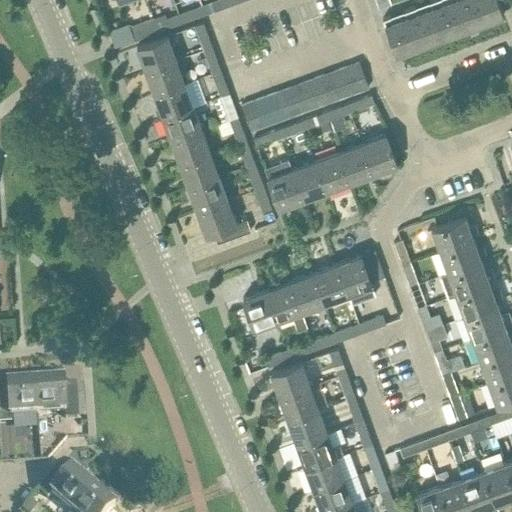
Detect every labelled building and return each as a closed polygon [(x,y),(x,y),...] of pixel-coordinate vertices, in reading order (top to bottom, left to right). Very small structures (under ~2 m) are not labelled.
[(226,0),(215,0),(202,5),(205,14),(229,5),(226,0)] [(504,14),(498,0),(449,0),(443,2),(441,0),(431,0),(429,1),(431,7),(418,12),(415,6),(403,10),(406,16),(392,21),(390,15),(383,18),(396,54),(397,53),(396,52),(401,51),(402,52),(418,46),(417,43),(426,40),(427,42),(443,37),(442,34),(451,31),(452,33),(453,33),(468,27),(467,25),(476,21),(477,24),(493,18),(492,15),(502,12),(503,15),(504,14)] [(182,22),(201,15),(205,14),(202,5),(179,13),(182,22)] [(182,22),(179,13),(167,18),(166,14),(154,18),(159,31),(182,22)] [(134,40),(159,31),(154,18),(130,26),(134,40)] [(203,49),(212,46),(204,22),(195,25),(203,49)] [(146,70),(176,59),(168,35),(137,46),(146,70)] [(212,73),(221,70),(212,46),(203,49),(212,73)] [(154,94),(185,83),(176,59),(146,70),(154,94)] [(358,91),(369,87),(359,61),(348,65),(358,91)] [(346,95),(350,94),(358,91),(348,65),(336,69),(346,95)] [(334,100),(346,95),(336,69),(325,73),(334,100)] [(221,97),(230,94),(221,70),(212,73),(221,97)] [(322,104),(334,100),(325,73),(312,78),(322,104)] [(310,109),(322,104),(312,78),(301,82),(310,109)] [(299,113),(310,109),(301,82),(289,86),(299,113)] [(163,117),(194,106),(185,83),(154,94),(163,117)] [(287,117),(299,113),(289,86),(278,91),(287,117)] [(276,121),(287,117),(278,91),(266,95),(276,121)] [(229,119),(238,116),(230,94),(221,97),(229,119)] [(351,111),(355,110),(374,103),(371,94),(348,103),(351,111)] [(264,126),(276,121),(266,95),(254,99),(264,126)] [(251,130),(264,126),(254,99),(241,104),(251,130)] [(328,120),(351,111),(348,103),(325,111),(328,120)] [(171,140),(202,129),(194,106),(163,117),(171,140)] [(328,120),(325,111),(302,120),(305,129),(320,123),(323,132),(332,128),(328,120)] [(238,143),(247,140),(238,116),(229,119),(238,143)] [(281,137),(305,129),(302,120),(278,129),(281,137)] [(180,164),(211,153),(202,129),(171,140),(180,164)] [(257,147),(281,137),(278,129),(253,138),(257,147)] [(373,172),(397,164),(386,133),(362,142),(373,172)] [(246,166),(255,163),(247,140),(238,143),(246,166)] [(350,181),(373,172),(362,142),(339,150),(350,181)] [(327,190),(350,181),(339,150),(316,159),(327,190)] [(188,188),(219,177),(211,153),(180,164),(188,188)] [(292,168),(289,158),(264,167),(279,207),(303,198),(292,168)] [(303,198),(327,190),(316,159),(292,168),(303,198)] [(255,190),(264,187),(255,163),(246,166),(255,190)] [(197,211),(227,200),(219,177),(188,188),(197,211)] [(263,213),(272,210),(264,187),(255,190),(263,213)] [(236,223),(229,204),(227,200),(197,211),(205,234),(213,232),(217,243),(251,230),(247,219),(236,223)] [(440,225),(436,215),(420,221),(424,231),(431,228),(439,250),(473,238),(473,236),(478,233),(476,226),(470,229),(465,216),(466,216),(465,215),(440,225)] [(402,264),(410,261),(402,238),(394,241),(402,264)] [(478,251),(473,238),(439,250),(448,272),(482,260),(481,258),(486,255),(484,248),(478,251)] [(337,263),(349,293),(372,285),(361,254),(337,263)] [(486,273),(482,260),(448,272),(456,294),(489,282),(489,279),(495,277),(492,270),(486,273)] [(325,302),(349,293),(337,263),(314,271),(325,302)] [(410,286),(418,283),(412,266),(404,268),(410,286)] [(303,310),(325,302),(314,271),(292,279),(303,310)] [(269,283),(268,288),(280,318),(292,314),(297,329),(307,325),(301,310),(303,310),(292,279),(281,283),(277,280),(269,283)] [(494,295),(489,282),(456,294),(464,316),(498,304),(497,302),(503,299),(500,292),(494,295)] [(418,308),(426,305),(420,287),(411,290),(418,308)] [(243,297),(254,328),(280,318),(268,288),(243,297)] [(502,316),(498,304),(464,316),(472,338),(506,326),(505,323),(511,321),(508,314),(502,316)] [(431,318),(428,309),(420,312),(426,330),(443,324),(440,315),(431,318)] [(363,331),(385,323),(382,314),(359,323),(363,331)] [(339,340),(363,331),(359,323),(336,331),(339,340)] [(435,352),(443,349),(439,339),(447,336),(443,324),(426,330),(435,352)] [(511,337),(510,338),(506,326),(472,338),(480,360),(511,348),(511,337)] [(317,348),(335,341),(339,340),(336,331),(313,339),(317,348)] [(293,356),(317,348),(313,339),(290,348),(293,356)] [(269,366),(287,359),(293,356),(290,348),(284,350),(265,357),(269,366)] [(338,376),(346,373),(337,348),(329,351),(338,376)] [(511,348),(480,360),(489,383),(511,374),(511,348)] [(446,359),(444,353),(436,356),(443,374),(451,371),(451,370),(465,366),(460,354),(446,359)] [(280,397),(310,386),(308,380),(301,362),(271,373),(280,397)] [(64,384),(63,372),(49,373),(50,380),(35,381),(37,415),(65,413),(65,419),(78,418),(76,383),(64,384)] [(353,391),(346,373),(338,376),(344,394),(353,391)] [(21,382),(21,374),(7,375),(8,387),(0,387),(0,423),(11,423),(10,417),(37,415),(35,381),(21,382)] [(511,374),(489,383),(497,405),(511,398),(511,374)] [(451,397),(459,394),(453,375),(444,378),(451,397)] [(288,420),(319,409),(310,386),(280,397),(288,420)] [(353,418),(362,414),(355,396),(346,399),(353,418)] [(459,419),(467,416),(461,397),(452,400),(459,419)] [(297,444),(327,432),(319,409),(288,420),(297,444)] [(492,423),(510,417),(507,409),(489,415),(492,423)] [(470,431),(488,425),(485,417),(467,423),(470,431)] [(361,441),(370,438),(363,419),(354,423),(361,441)] [(448,439),(466,433),(463,425),(445,431),(448,439)] [(332,446),(327,432),(297,444),(305,466),(336,455),(343,453),(339,443),(332,446)] [(425,447),(443,441),(441,433),(422,439),(425,447)] [(403,455),(421,449),(418,441),(400,447),(403,455)] [(369,464),(378,460),(372,443),(363,446),(369,464)] [(392,473),(402,469),(394,449),(385,453),(392,473)] [(314,490),(344,479),(336,455),(305,466),(314,490)] [(507,505),(504,499),(511,496),(511,479),(505,461),(484,469),(496,503),(498,502),(500,508),(507,505)] [(83,477),(88,472),(78,463),(70,472),(60,464),(37,491),(47,499),(51,494),(71,511),(94,486),(83,477)] [(378,488),(387,485),(380,466),(371,468),(374,476),(378,488)] [(484,511),(483,508),(496,503),(484,469),(461,477),(474,511),(476,510),(476,511),(484,511)] [(470,511),(474,511),(461,477),(439,485),(448,511),(470,511)] [(321,511),(326,511),(353,503),(344,479),(314,490),(321,511)] [(448,511),(439,485),(416,493),(423,511),(448,511)] [(105,496),(94,486),(71,511),(115,511),(112,509),(120,499),(110,490),(105,496)] [(387,511),(397,511),(389,489),(380,493),(387,511)] [(27,502),(21,508),(25,511),(31,511),(37,506),(30,499),(27,502)] [(356,511),(353,503),(326,511),(356,511)]
